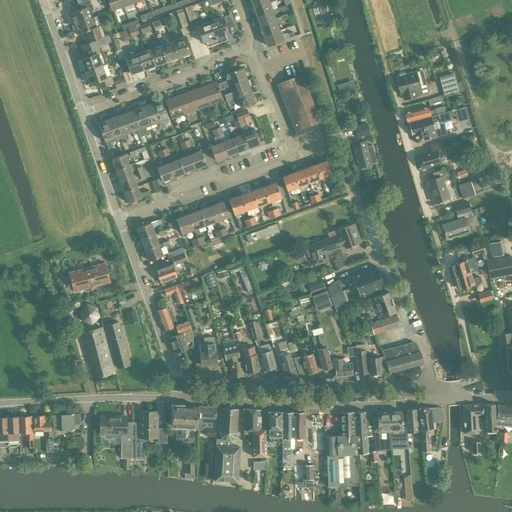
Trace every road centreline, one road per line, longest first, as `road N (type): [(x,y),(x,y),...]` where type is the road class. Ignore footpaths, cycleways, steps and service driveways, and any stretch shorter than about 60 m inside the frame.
road 1 (tertiary): [(0,403),(119,397),(365,405),(443,394)]
road 2 (tertiary): [(428,385),(187,376),(172,366),(119,219)]
road 3 (residential): [(453,394),(476,378),(475,370),(383,55)]
road 4 (residential): [(119,219),(213,176),(230,180),(287,160),(291,148),(248,47)]
road 5 (residential): [(428,385),(419,338),(354,192)]
road 6 (residential): [(248,47),(83,114)]
road 7 (tertiary): [(83,114),(43,0)]
